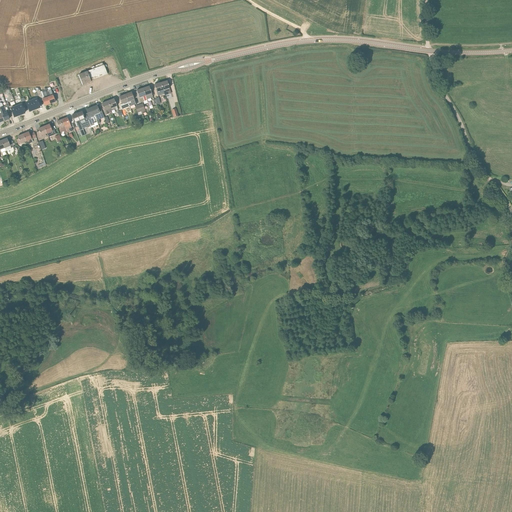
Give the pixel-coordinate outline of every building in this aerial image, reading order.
[(107,74),(104,65),(103,63),(91,67),(92,69),(87,71),(78,74),(80,79),(82,84),(86,82),(87,83),(91,82),(90,80),(94,79),(95,79),(98,77),(99,78),(99,77),(102,76),(103,76),(103,75),(107,74)] [(169,88),(168,85),(167,81),(161,83),(163,90),(164,96),(168,94),(168,93),(171,92),(169,88)] [(159,92),(163,90),(161,83),(154,85),(156,92),(158,96),(160,95),(159,92)] [(152,94),(151,91),(149,86),(143,88),(147,101),(147,100),(147,99),(153,97),(152,94)] [(55,102),(53,95),(51,89),(48,90),(48,88),(44,88),(45,90),(50,104),(55,102)] [(141,103),(147,101),(143,88),(136,90),(139,98),(141,103)] [(50,104),(45,90),(42,91),(43,95),(42,96),(40,90),(36,91),(39,97),(41,96),(42,99),(43,101),(45,106),(50,104)] [(136,104),(133,97),(131,92),(125,94),(128,102),(130,106),(132,106),(136,104)] [(124,103),(128,102),(125,94),(119,97),(121,102),(121,104),(123,108),(126,107),(124,103)] [(31,100),(35,110),(40,108),(36,99),(31,100)] [(117,106),(116,103),(114,99),(108,101),(110,108),(114,107),(115,111),(118,110),(117,106)] [(26,102),(29,112),(35,110),(31,100),(26,102)] [(107,110),(110,108),(108,101),(101,104),(104,111),(106,115),(108,114),(107,110)] [(9,119),(7,112),(4,113),(2,107),(3,107),(2,104),(0,103),(0,102),(0,110),(4,121),(9,119)] [(16,106),(19,115),(25,113),(21,104),(16,106)] [(100,113),(98,110),(98,109),(97,105),(91,108),(94,115),(97,114),(100,113)] [(11,108),(14,117),(19,115),(16,106),(11,108)] [(95,118),(94,115),(91,108),(86,110),(87,113),(85,114),(90,126),(94,125),(93,123),(97,122),(95,118)] [(95,118),(97,122),(98,123),(100,123),(97,117),(103,115),(100,108),(98,109),(98,110),(100,113),(97,114),(94,115),(95,118)] [(77,114),(81,125),(86,123),(88,127),(90,126),(85,114),(83,115),(82,111),(77,114)] [(80,131),(83,129),(81,125),(77,114),(71,116),(73,120),(74,123),(76,122),(78,127),(80,131)] [(70,125),(69,122),(67,117),(62,120),(67,133),(70,132),(69,129),(71,128),(70,125)] [(65,134),(67,133),(62,120),(56,122),(58,126),(59,129),(61,133),(64,131),(65,134)] [(52,126),(50,126),(49,124),(44,126),(47,133),(48,137),(56,134),(54,130),(52,126)] [(39,137),(47,133),(44,126),(38,129),(39,131),(37,132),(39,137)] [(36,137),(34,132),(29,134),(29,132),(23,134),(26,142),(27,144),(33,142),(32,139),(36,137)] [(20,144),(26,142),(23,134),(17,136),(18,139),(16,140),(18,144),(20,144)] [(10,146),(12,145),(10,140),(8,141),(7,138),(1,141),(4,148),(5,151),(11,149),(10,146)] [(46,165),(45,162),(44,159),(43,160),(43,163),(38,165),(39,168),(46,165)]
